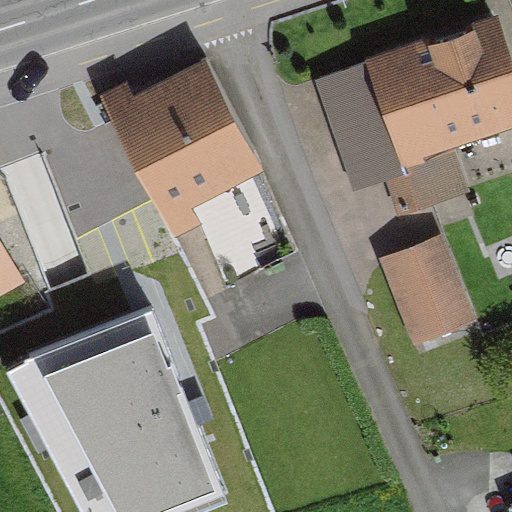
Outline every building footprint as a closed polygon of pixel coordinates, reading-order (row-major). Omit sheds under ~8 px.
[(314,78),(325,112),(349,181),(383,170),(397,208),(426,199),(411,154),(511,121),(511,85),(490,22),(371,62),(370,57),(314,78)] [(127,81),(99,96),(175,238),(202,223),(194,208),(265,170),(206,60),(136,97),(127,81)] [(0,295),(27,279),(0,234),(0,295)] [(461,315),(431,240),(384,259),(413,334),(461,315)] [(152,311),(27,362),(29,366),(8,373),(81,511),(206,511),(229,503),(152,311)]
